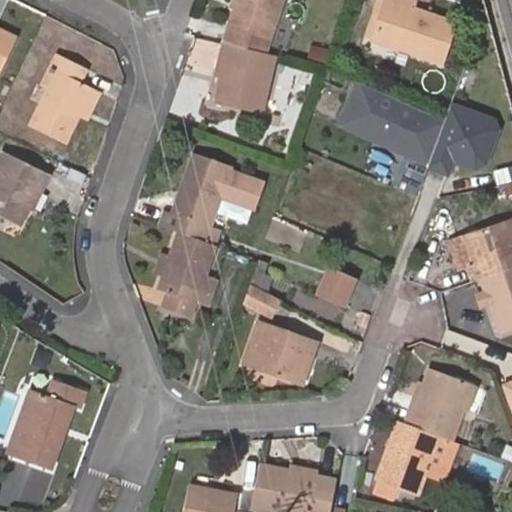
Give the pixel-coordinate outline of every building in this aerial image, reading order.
[(263,62),(284,0),(239,0),(244,2),(240,14),(234,13),(223,48),(263,62)] [(239,0),(238,0),(234,13),(240,14),(244,2),(239,0)] [(380,0),(380,1),(387,4),(372,41),(438,68),(453,30),(412,14),(418,0),(380,0)] [(372,41),(387,4),(380,1),(366,39),(372,41)] [(0,67),(14,37),(0,30),(0,67)] [(325,64),(328,49),(311,45),(308,61),(325,64)] [(77,113),(90,86),(81,81),(89,65),(51,48),(43,64),(52,69),(46,81),(27,119),(65,138),(77,113)] [(251,123),(272,66),(267,64),(263,62),(223,48),(211,80),(217,82),(208,107),(251,123)] [(52,69),(43,64),(37,77),(46,81),(52,69)] [(100,91),(90,86),(77,113),(87,117),(100,91)] [(482,135),(357,89),(343,127),(431,160),(422,182),(437,187),(442,173),(467,182),(475,177),(487,145),(482,135)] [(37,186),(42,189),(49,175),(3,151),(0,157),(0,216),(17,226),(27,207),(37,186)] [(229,168),(193,155),(173,211),(165,208),(160,223),(181,230),(204,239),(207,229),(213,213),(218,198),(252,210),(261,184),(227,172),(229,168)] [(32,209),(42,189),(37,186),(27,207),(32,209)] [(252,210),(218,198),(213,213),(245,224),(252,210)] [(511,272),(511,224),(464,237),(472,266),(466,267),(470,284),(479,281),(511,272)] [(219,233),(207,229),(204,239),(214,243),(215,243),(219,233)] [(192,317),(218,244),(215,243),(214,243),(204,239),(181,230),(159,289),(170,293),(164,307),(192,317)] [(460,269),(466,267),(472,266),(464,237),(452,240),(460,269)] [(268,293),(274,278),(266,275),(269,263),(259,259),(250,283),(268,293)] [(357,280),(329,268),(317,295),(346,309),(357,280)] [(511,272),(479,281),(483,296),(486,307),(495,337),(511,332),(511,272)] [(281,300),(250,283),(244,302),(274,319),(281,300)] [(486,307),(483,296),(474,299),(477,310),(486,307)] [(306,357),(312,360),(319,343),(257,322),(243,363),(296,382),(306,357)] [(480,379),(485,365),(452,353),(447,366),(480,379)] [(303,385),(312,360),(306,357),(296,382),(303,385)] [(442,436),(450,439),(463,403),(470,383),(432,368),(426,384),(416,410),(410,408),(405,423),(442,436)] [(30,386),(16,427),(60,444),(64,433),(59,431),(62,422),(68,423),(75,402),(78,403),(84,385),(54,374),(47,392),(30,386)] [(421,382),(410,408),(416,410),(426,384),(421,382)] [(470,383),(463,403),(479,410),(486,390),(470,383)] [(405,423),(401,421),(379,480),(381,481),(403,489),(420,495),(442,436),(405,423)] [(64,433),(68,423),(62,422),(59,431),(64,433)] [(60,444),(16,427),(8,452),(52,468),(60,444)] [(329,511),(336,484),(257,468),(249,511),(254,511),(329,511)] [(399,500),(403,489),(381,481),(378,492),(399,500)] [(234,511),(238,497),(189,487),(183,511),(234,511)] [(461,511),(464,501),(441,496),(437,511),(461,511)]
